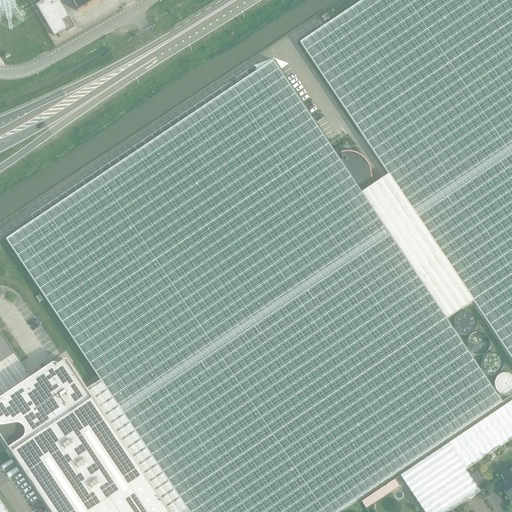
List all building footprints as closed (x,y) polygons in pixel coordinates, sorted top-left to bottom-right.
[(69,31),(75,27),(59,0),(45,0),(37,5),(55,36),(67,29),(69,31)] [(511,0),(365,0),(300,43),(389,176),(473,302),(511,359),(511,0)] [(274,61),(5,241),(100,381),(86,390),(166,511),(338,511),(359,498),(398,473),(501,403),(446,321),(362,194),(349,175),(340,162),(274,61)] [(343,161),(340,162),(349,175),(362,194),(446,321),(473,302),(389,176),(380,182),(376,176),(371,179),(371,173),(370,168),(367,163),(363,159),(359,157),(355,155),(350,154),(346,155),(341,157),(343,161)] [(67,361),(0,405),(0,432),(51,511),(166,511),(86,390),(67,361)] [(511,373),(498,373),(497,392),(511,393),(511,391),(511,373)] [(424,511),(450,511),(480,492),(477,487),(470,477),(466,470),(511,439),(511,400),(400,476),(424,511)] [(511,469),(502,476),(506,482),(500,486),(511,502),(511,469)] [(477,472),(470,477),(477,487),(483,483),(477,472)] [(397,480),(364,498),(367,505),(400,487),(397,480)]
